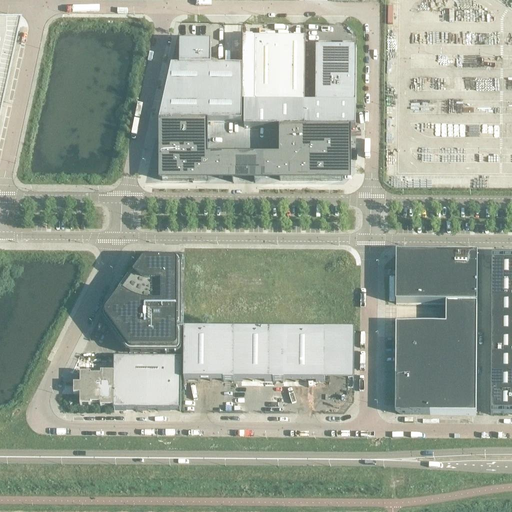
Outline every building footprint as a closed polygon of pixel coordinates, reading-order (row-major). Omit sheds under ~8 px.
[(0,114),(16,38),(20,22),(0,22),(0,114)] [(255,103),(255,104),(305,104),(305,40),(280,40),(255,40),(255,103)] [(242,123),(242,67),(224,67),(211,67),(211,44),(180,44),(179,67),(171,67),(171,69),(170,72),(161,115),(160,117),(159,122),(242,123)] [(356,105),(356,49),(316,49),(315,104),(356,105)] [(244,128),(305,129),(305,104),(255,104),(255,103),(244,103),(244,128)] [(305,129),(355,129),(356,105),(315,104),(305,104),(305,129)] [(210,156),(210,123),(161,123),(161,182),(235,182),(235,156),(210,156)] [(351,129),(279,130),(279,131),(280,131),(280,136),(279,136),(279,159),(255,159),(255,157),(254,157),(254,173),(254,183),(255,183),(255,177),(279,177),(279,181),(342,181),(342,160),(343,160),(351,160),(351,159),(350,159),(350,150),(351,150),(351,139),(350,139),(351,130),(351,129)] [(477,305),(477,255),(396,255),(396,304),(446,305),(477,305)] [(181,347),(182,269),(182,264),(180,261),(177,260),(146,260),(144,260),(141,262),(102,315),(102,316),(102,317),(101,318),(101,319),(101,320),(102,320),(102,321),(126,353),(126,354),(127,354),(128,355),(129,355),(130,356),(178,356),(181,354),(182,351),(181,347)] [(511,279),(511,260),(492,260),(492,279),(511,279)] [(511,297),(511,279),(492,279),(491,298),(511,297)] [(511,316),(511,297),(491,298),(491,317),(511,316)] [(476,416),(477,305),(446,305),(446,326),(396,326),(395,415),(476,416)] [(511,335),(511,316),(491,317),(491,336),(511,335)] [(325,332),(184,331),(183,382),(324,383),(325,332)] [(511,354),(511,335),(491,336),(491,354),(511,354)] [(511,373),(511,354),(491,354),(491,373),(511,373)] [(181,360),(114,359),(114,361),(115,361),(115,371),(114,371),(114,374),(111,374),(101,373),(100,373),(101,374),(101,376),(99,376),(91,376),(91,375),(91,374),(90,375),(80,374),(80,375),(80,385),(74,385),(74,386),(74,387),(75,387),(75,386),(76,386),(76,395),(75,395),(75,394),(74,394),(74,395),(74,396),(80,396),(80,406),(80,407),(90,407),(91,407),(91,406),(90,405),(100,405),(100,408),(101,408),(113,408),(113,409),(114,411),(126,411),(126,410),(135,410),(135,411),(148,411),(157,411),(157,412),(170,412),(170,411),(179,411),(179,412),(181,412),(181,360)] [(511,392),(511,373),(491,373),(491,392),(511,392)] [(511,411),(511,392),(491,392),(491,411),(511,411)]
